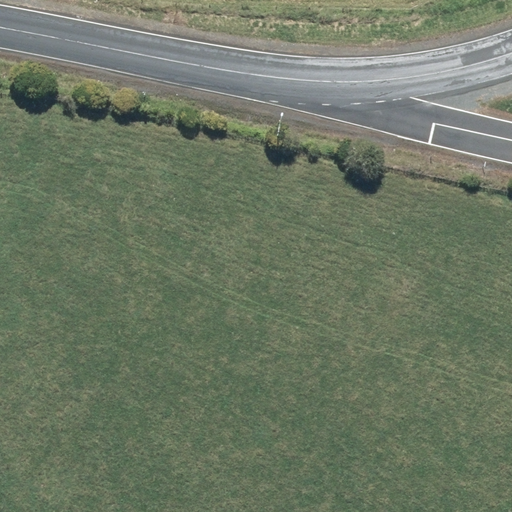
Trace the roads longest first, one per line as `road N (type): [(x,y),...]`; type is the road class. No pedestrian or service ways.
road 1 (secondary): [(0,28),(331,83)]
road 2 (tertiary): [(331,83),(433,123),(511,140)]
road 3 (secondary): [(331,83),(453,70),(511,53)]
